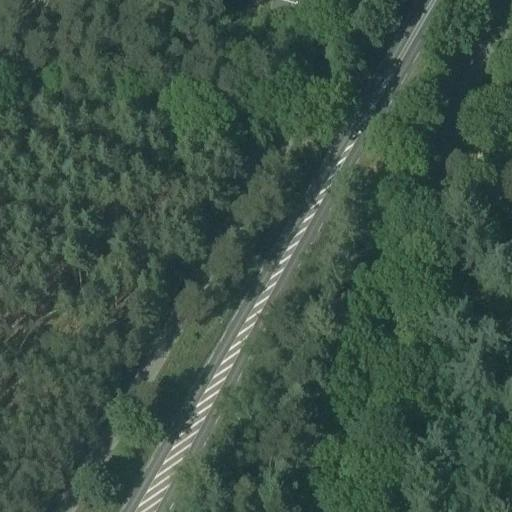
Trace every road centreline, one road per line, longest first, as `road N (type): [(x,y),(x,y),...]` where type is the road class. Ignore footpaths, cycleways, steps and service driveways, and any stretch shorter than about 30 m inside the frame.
road 1 (unclassified): [(62,511),(361,0)]
road 2 (unclassified): [(350,511),(408,252),(505,0)]
road 3 (primary): [(361,119),(125,511)]
road 4 (primary): [(161,511),(361,119)]
road 5 (track): [(261,169),(138,131),(0,122)]
road 6 (primary): [(361,119),(429,0)]
